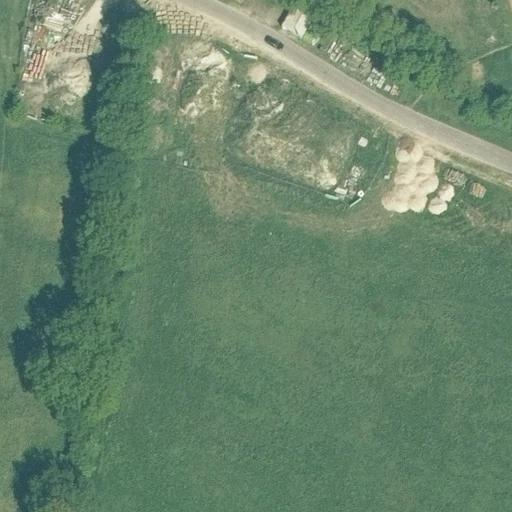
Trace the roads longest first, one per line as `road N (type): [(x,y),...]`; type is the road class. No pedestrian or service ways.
road 1 (residential): [(448,137),(432,171),(373,484),(360,511)]
road 2 (residential): [(118,313),(170,28),(184,0)]
road 3 (residential): [(188,0),(448,137)]
road 4 (residential): [(309,511),(117,433)]
road 5 (residential): [(117,433),(96,501),(76,509),(0,480)]
road 6 (residential): [(118,313),(0,264)]
road 7 (residential): [(117,433),(100,409),(118,313)]
